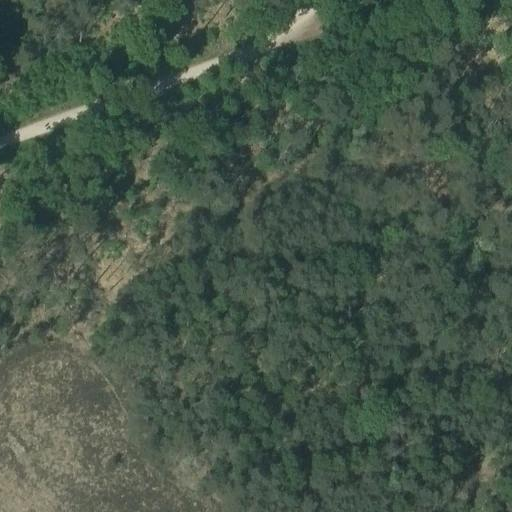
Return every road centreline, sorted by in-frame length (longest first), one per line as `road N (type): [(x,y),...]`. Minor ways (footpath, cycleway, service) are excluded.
road 1 (track): [(0,136),(272,41),(314,0)]
road 2 (track): [(450,0),(272,41)]
